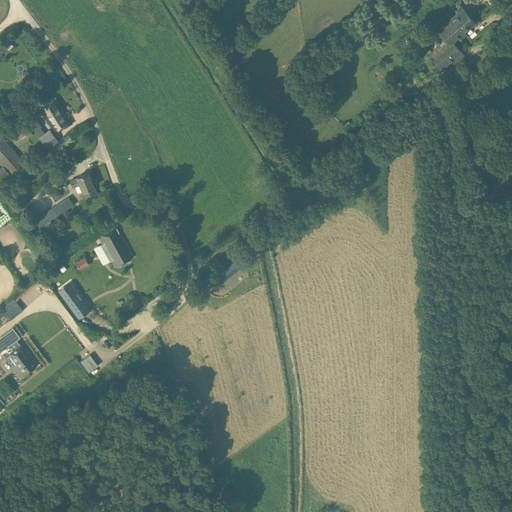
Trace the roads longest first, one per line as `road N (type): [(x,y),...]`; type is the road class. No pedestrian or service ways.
road 1 (unknown): [(296,189),(337,174),(409,128),(450,146),(475,368),(480,511)]
road 2 (track): [(194,273),(156,325),(217,464),(222,490),(215,511)]
road 3 (unknown): [(171,0),(296,189)]
road 4 (unclassified): [(105,157),(71,78),(14,0)]
road 5 (track): [(194,273),(179,223),(163,208),(129,205),(116,193),(105,157)]
road 6 (track): [(296,189),(194,273)]
